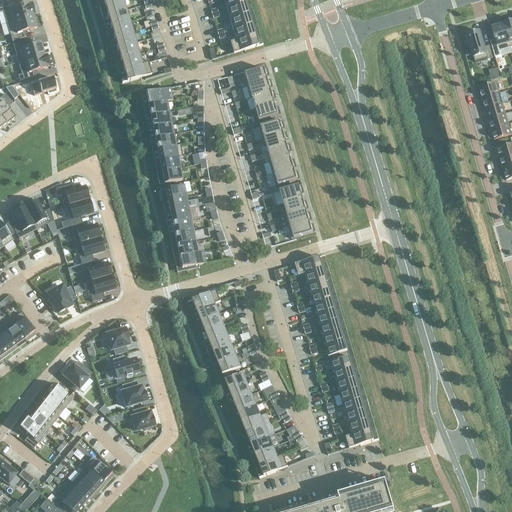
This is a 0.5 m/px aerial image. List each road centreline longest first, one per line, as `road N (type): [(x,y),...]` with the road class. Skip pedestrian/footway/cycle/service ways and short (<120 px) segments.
road 1 (residential): [(434,7),(502,242)]
road 2 (residential): [(0,207),(72,170),(90,169),(134,305)]
road 3 (residential): [(134,305),(167,442),(98,511)]
road 4 (residential): [(243,271),(217,196),(208,73)]
road 5 (residential): [(256,501),(447,446)]
road 6 (residential): [(45,0),(72,96),(0,146)]
road 7 (residential): [(271,285),(250,295),(258,341),(295,418),(313,427)]
road 8 (residential): [(0,434),(107,314)]
road 9 (residential): [(313,427),(271,285)]
road 10 (tertiary): [(394,228),(433,361)]
road 11 (residential): [(394,228),(266,265)]
road 12 (residential): [(327,40),(208,73)]
road 13 (residential): [(107,314),(49,339),(0,374)]
